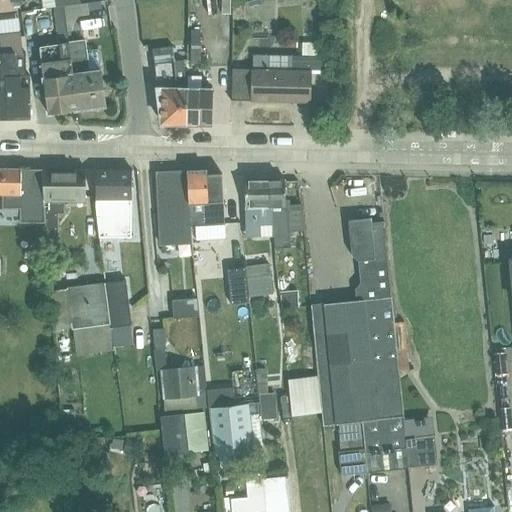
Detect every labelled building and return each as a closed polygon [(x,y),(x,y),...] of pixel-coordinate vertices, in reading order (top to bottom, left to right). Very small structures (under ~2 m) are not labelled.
[(80,7),(79,0),(41,0),(43,9),(56,7),(56,10),(64,9),(80,7)] [(216,0),(207,0),(208,20),(217,20),(216,0)] [(219,0),(219,15),(229,15),(228,0),(219,0)] [(77,111),(68,44),(64,9),(56,10),(54,10),(59,45),(39,48),(48,115),(77,111)] [(30,119),(30,87),(18,19),(0,20),(0,46),(0,50),(6,93),(7,119),(30,119)] [(200,64),(207,65),(207,59),(205,59),(205,55),(200,55),(200,32),(191,32),(190,65),(200,65),(200,64)] [(68,44),(77,111),(105,107),(100,72),(89,73),(85,41),(68,44)] [(325,58),(323,44),(302,44),(302,57),(252,56),(251,102),(311,104),(311,75),(323,75),(324,58),(325,58)] [(186,125),(187,88),(183,62),(175,64),(172,48),(152,50),(162,124),(186,125)] [(186,125),(212,126),(213,89),(201,88),(201,78),(187,77),(187,88),(186,125)] [(44,215),(42,171),(0,169),(0,196),(2,196),(2,210),(19,210),(20,224),(45,224),(44,215)] [(64,215),(64,204),(85,204),(86,171),(42,171),(44,215),(45,224),(46,237),(59,237),(58,214),(64,215)] [(96,216),(100,216),(131,216),(132,171),(96,171),(96,216)] [(191,245),(190,224),(187,172),(157,174),(159,247),(191,245)] [(187,172),(190,224),(195,223),(195,228),(208,227),(206,172),(187,172)] [(259,238),(265,238),(265,181),(245,181),(245,231),(252,231),(252,235),(259,235),(259,238)] [(285,182),(285,181),(270,181),(268,181),(265,181),(265,238),(274,237),(276,237),(290,236),(290,228),(302,228),(301,214),(295,214),(294,202),(298,202),(298,182),(285,182)] [(399,372),(395,324),(393,297),(387,222),(374,224),(348,221),(352,256),(359,260),(360,283),(355,290),(356,301),(310,305),(317,368),(322,413),(323,426),(338,426),(362,423),(403,417),(399,372)] [(248,298),(273,295),(269,264),(245,267),(245,269),(248,298)] [(248,298),(245,269),(226,271),(230,303),(249,301),(248,298)] [(125,281),(105,284),(113,348),(133,346),(125,281)] [(113,348),(105,284),(66,289),(66,290),(50,293),(55,331),(71,328),(71,330),(73,330),(76,356),(114,352),(113,348)] [(299,292),(279,293),(281,310),(301,309),(299,292)] [(200,318),(198,299),(172,301),(173,319),(200,318)] [(404,323),(395,324),(399,372),(409,371),(404,323)] [(162,329),(152,330),(156,372),(160,372),(165,412),(208,409),(205,367),(167,371),(162,329)] [(506,353),(495,353),(497,377),(507,376),(506,353)] [(305,367),(287,369),(292,417),(322,413),(317,368),(305,370),(305,367)] [(257,386),(258,395),(260,395),(268,395),(267,369),(255,370),(257,386)] [(258,395),(257,386),(237,388),(239,401),(258,399),(258,395)] [(232,387),(208,390),(209,408),(235,406),(232,387)] [(268,395),(260,395),(261,420),(277,420),(275,394),(268,395)] [(235,406),(209,408),(214,457),(263,451),(259,404),(235,406)] [(511,422),(510,408),(499,409),(503,433),(511,431),(511,422)] [(208,452),(204,413),(161,417),(165,457),(208,452)] [(403,417),(362,423),(367,473),(408,469),(403,420),(403,417)] [(403,420),(408,469),(438,466),(435,435),(434,435),(432,417),(403,420)] [(338,452),(341,476),(367,473),(362,423),(338,426),(341,452),(338,452)] [(107,453),(106,438),(96,439),(97,454),(107,453)] [(138,440),(122,439),(119,455),(135,457),(138,440)] [(265,511),(262,475),(245,477),(247,498),(231,499),(231,498),(221,499),(221,511),(265,511)]
